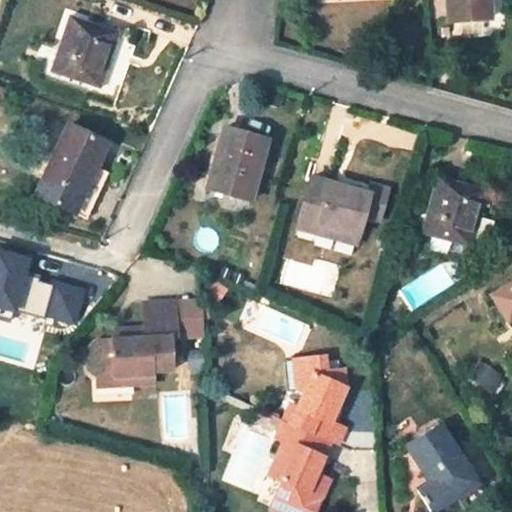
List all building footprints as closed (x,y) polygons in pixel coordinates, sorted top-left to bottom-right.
[(447,0),(448,21),(490,18),(489,0),(447,0)] [(99,87),(118,34),(70,17),(51,71),(99,87)] [(74,215),(106,143),(66,125),(34,197),(74,215)] [(266,140),(225,129),(209,188),(250,201),(266,140)] [(364,216),(370,192),(311,176),(296,228),(314,232),(316,224),(358,236),(364,216)] [(486,190),(438,177),(423,232),(484,250),(492,222),(478,218),(486,190)] [(388,188),(373,183),(370,192),(364,216),(380,220),(388,188)] [(314,232),(356,244),(358,236),(316,224),(314,232)] [(0,307),(78,325),(87,290),(29,275),(33,259),(0,248),(0,307)] [(511,282),(493,295),(509,321),(511,318),(511,282)] [(143,327),(129,329),(129,338),(111,338),(95,339),(88,348),(88,370),(96,378),(130,375),(131,384),(155,382),(154,371),(173,370),(172,339),(177,338),(175,302),(143,303),(143,327)] [(129,329),(111,330),(111,338),(129,338),(129,329)] [(337,445),(345,428),(331,423),(346,387),(344,368),(328,370),(325,356),(301,358),(305,389),(297,407),(293,405),(290,404),(282,421),(330,442),(337,445)] [(301,358),(295,359),(298,391),(293,405),(297,407),(305,389),(301,358)] [(130,375),(96,378),(97,387),(131,384),(130,375)] [(93,401),(131,398),(131,388),(92,390),(93,401)] [(315,511),(329,480),(316,475),(323,459),(330,442),(282,421),(275,438),(283,441),(267,476),(282,483),(274,499),(303,511),(315,511)] [(476,482),(440,424),(407,444),(431,483),(417,491),(430,511),(476,482)] [(329,480),(336,464),(323,459),(316,475),(329,480)] [(270,508),(279,511),(303,511),(274,499),(270,508)]
